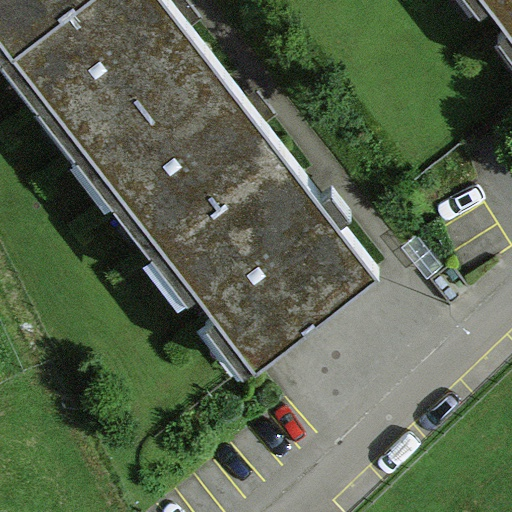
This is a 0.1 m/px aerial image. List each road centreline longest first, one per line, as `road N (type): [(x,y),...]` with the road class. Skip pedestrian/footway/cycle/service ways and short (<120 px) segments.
road 1 (residential): [(511,304),(285,511)]
road 2 (track): [(0,258),(130,511)]
